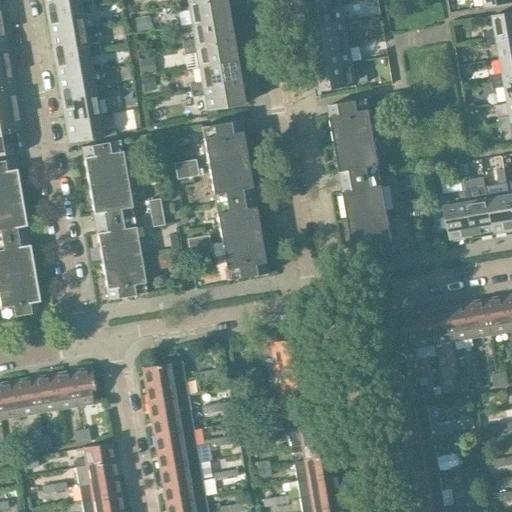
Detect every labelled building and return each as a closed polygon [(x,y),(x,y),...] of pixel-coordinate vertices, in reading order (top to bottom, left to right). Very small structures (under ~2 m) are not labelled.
[(78,0),(42,0),(45,15),(92,7),(91,0),(79,3),(78,0)] [(224,0),(210,0),(175,6),(176,13),(188,11),(190,25),(228,19),(224,0)] [(353,0),(336,0),(305,5),(309,27),(344,21),(342,6),(354,4),(353,0)] [(92,7),(45,15),(49,37),(84,30),(81,16),(93,14),(92,7)] [(483,34),(484,40),(511,35),(511,12),(492,16),(495,32),(483,34)] [(228,19),(190,25),(193,40),(181,42),(182,49),(231,40),(228,19)] [(344,21),(309,27),(312,48),(360,40),(359,33),(347,35),(344,21)] [(84,30),(49,37),(53,58),(99,50),(98,43),(86,45),(84,30)] [(511,35),(484,40),(485,47),(497,45),(500,59),(511,57),(511,35)] [(231,40),(182,49),(184,56),(195,54),(198,68),(235,62),(231,40)] [(360,40),(312,48),(316,69),(352,63),(349,49),(361,47),(360,40)] [(6,44),(0,45),(0,66),(10,65),(6,44)] [(99,50),(53,58),(56,79),(91,73),(89,58),(101,56),(99,50)] [(511,57),(500,59),(502,74),(490,76),(492,83),(511,79),(511,57)] [(235,62),(198,68),(200,83),(189,85),(190,91),(239,83),(235,62)] [(352,63),(316,69),(320,92),(356,86),(355,85),(367,83),(366,76),(354,78),(352,63)] [(10,65),(0,66),(0,88),(13,86),(10,65)] [(91,73),(56,79),(60,100),(107,92),(106,86),(94,88),(91,73)] [(511,79),(492,83),(493,90),(505,88),(507,102),(511,101),(511,79)] [(239,83),(190,91),(191,98),(203,96),(205,112),(243,105),(239,83)] [(13,86),(0,88),(0,110),(17,108),(13,86)] [(107,92),(60,100),(64,122),(99,116),(96,101),(108,99),(107,92)] [(329,106),(335,144),(374,138),(367,99),(329,106)] [(511,101),(507,102),(510,117),(498,119),(499,125),(511,123),(511,101)] [(17,108),(0,110),(0,132),(21,129),(17,108)] [(99,116),(64,122),(68,144),(114,136),(113,129),(101,131),(99,116)] [(200,128),(207,166),(246,160),(239,121),(200,128)] [(408,123),(397,125),(399,134),(409,132),(408,123)] [(511,123),(499,125),(500,132),(511,130),(511,123)] [(386,127),(388,135),(399,134),(397,125),(386,127)] [(21,129),(0,132),(0,155),(25,151),(21,129)] [(409,132),(399,134),(400,142),(411,140),(409,132)] [(399,134),(388,135),(389,144),(400,142),(399,134)] [(374,138),(335,144),(348,220),(387,213),(374,138)] [(81,148),(87,186),(126,180),(119,141),(81,148)] [(0,161),(0,201),(20,198),(14,159),(0,161)] [(195,160),(184,162),(185,170),(196,168),(195,160)] [(259,235),(246,160),(207,166),(220,242),(259,235)] [(173,164),(174,172),(185,170),(184,162),(173,164)] [(196,168),(185,170),(187,178),(198,176),(196,168)] [(185,170),(174,172),(176,180),(187,178),(185,170)] [(468,171),(461,172),(462,181),(469,180),(468,171)] [(415,175),(407,176),(408,190),(417,188),(415,175)] [(126,180),(87,186),(94,224),(133,218),(126,180)] [(494,235),(485,187),(471,190),(469,183),(463,183),(464,191),(472,238),(494,235)] [(511,231),(511,215),(507,184),(485,187),(494,235),(511,231)] [(472,238),(464,191),(457,192),(442,195),(444,207),(450,242),(472,238)] [(20,198),(0,201),(0,240),(27,236),(20,198)] [(147,201),(148,208),(160,206),(159,199),(147,201)] [(421,199),(410,201),(412,209),(422,207),(421,199)] [(412,209),(410,201),(394,204),(395,211),(401,210),(401,211),(412,209)] [(431,205),(434,220),(445,218),(442,203),(431,205)] [(160,206),(148,208),(149,215),(161,213),(160,206)] [(422,207),(412,209),(413,217),(424,215),(422,207)] [(412,209),(401,211),(402,219),(413,217),(412,209)] [(161,213),(149,215),(150,221),(162,219),(161,213)] [(387,213),(348,220),(355,259),(394,252),(387,213)] [(133,218),(94,224),(100,262),(139,255),(133,218)] [(162,219),(150,221),(152,228),(163,226),(162,219)] [(423,231),(408,233),(410,247),(425,244),(423,231)] [(168,236),(170,248),(177,247),(176,234),(168,236)] [(259,235),(220,242),(227,281),(265,274),(259,235)] [(27,236),(0,240),(0,279),(34,274),(27,236)] [(208,236),(197,238),(198,246),(209,244),(208,236)] [(186,240),(188,248),(198,246),(197,238),(186,240)] [(209,244),(198,246),(200,254),(211,252),(209,244)] [(198,246),(188,248),(189,256),(200,254),(198,246)] [(139,255),(100,262),(107,301),(146,294),(139,255)] [(168,256),(157,258),(158,266),(163,269),(170,268),(168,256)] [(34,274),(0,279),(0,309),(2,319),(40,312),(34,274)] [(505,298),(486,301),(491,334),(511,331),(505,298)] [(486,301),(466,304),(472,337),(491,334),(486,301)] [(466,304),(447,308),(453,341),(472,337),(466,304)] [(447,308),(428,311),(434,344),(453,341),(447,308)] [(428,311),(409,314),(414,347),(434,344),(428,311)] [(409,314),(389,318),(395,351),(414,347),(409,314)] [(389,318),(369,321),(375,354),(395,351),(389,318)] [(265,360),(267,370),(306,363),(305,355),(307,355),(304,336),(295,337),(295,340),(270,344),(273,359),(265,360)] [(142,369),(145,386),(184,380),(181,362),(142,369)] [(296,404),(294,391),(304,389),(304,391),(313,390),(310,371),(307,371),(306,363),(267,370),(268,379),(276,378),(279,393),(274,393),(276,408),(296,404)] [(242,364),(232,366),(234,375),(244,374),(242,364)] [(425,368),(418,369),(420,379),(427,378),(425,368)] [(465,368),(458,369),(460,380),(467,379),(465,368)] [(90,370),(70,373),(76,406),(95,403),(90,370)] [(219,370),(207,372),(208,379),(220,377),(219,370)] [(195,374),(196,381),(208,379),(207,372),(195,374)] [(506,372),(498,374),(500,386),(508,384),(506,372)] [(70,373),(51,376),(57,409),(76,406),(70,373)] [(493,387),(500,386),(498,374),(491,375),(493,387)] [(51,376),(32,380),(37,413),(57,409),(51,376)] [(467,379),(460,380),(462,392),(469,391),(467,379)] [(32,380),(12,383),(18,416),(37,413),(32,380)] [(184,380),(145,386),(148,403),(187,396),(184,380)] [(455,393),(462,392),(460,380),(452,381),(455,393)] [(12,383),(0,385),(0,419),(18,416),(12,383)] [(428,386),(421,387),(423,399),(430,398),(428,386)] [(416,400),(423,399),(421,387),(414,388),(416,400)] [(384,406),(391,404),(389,392),(382,394),(384,406)] [(506,392),(494,395),(495,402),(507,400),(506,392)] [(187,396),(148,403),(151,420),(190,413),(187,396)] [(463,400),(451,402),(452,409),(464,407),(463,400)] [(225,403),(212,405),(214,413),(226,411),(225,403)] [(298,417),(296,404),(276,408),(279,421),(298,417)] [(201,408),(202,415),(214,413),(212,405),(201,408)] [(388,413),(391,430),(430,423),(427,406),(388,413)] [(190,413),(151,420),(153,437),(193,430),(190,413)] [(430,423),(391,430),(394,447),(433,440),(430,423)] [(511,428),(511,423),(499,425),(501,432),(511,430),(511,428)] [(289,447),(329,441),(326,424),(287,430),(289,447)] [(499,425),(487,427),(488,434),(501,432),(499,425)] [(87,429),(80,431),(83,443),(89,441),(87,429)] [(195,442),(193,430),(153,437),(156,453),(195,447),(207,445),(206,440),(195,442)] [(468,430),(456,432),(458,440),(469,438),(468,430)] [(73,432),(75,444),(83,443),(80,431),(73,432)] [(275,432),(263,434),(264,442),(276,440),(275,432)] [(456,432),(444,435),(446,442),(458,440),(456,432)] [(49,436),(42,437),(44,449),(51,448),(49,436)] [(34,439),(36,451),(44,449),(42,437),(34,439)] [(230,437),(218,439),(219,446),(232,444),(230,437)] [(206,441),(208,448),(219,446),(218,439),(206,441)] [(433,440),(394,447),(397,464),(436,457),(433,440)] [(329,441),(289,447),(291,454),(302,452),(304,462),(331,458),(329,441)] [(10,443),(3,444),(5,456),(12,455),(10,443)] [(113,461),(110,444),(83,449),(85,459),(73,461),(74,468),(113,461)] [(198,463),(195,447),(156,453),(159,470),(198,463)] [(436,457),(397,464),(400,480),(439,474),(436,457)] [(331,458),(304,462),(292,464),(295,481),(334,474),(331,458)] [(505,458),(493,460),(494,468),(506,466),(505,458)] [(25,470),(37,468),(36,459),(24,461),(25,470)] [(116,478),(113,461),(74,468),(77,484),(116,478)] [(268,461),(255,463),(256,471),(269,469),(268,461)] [(198,463),(159,470),(162,487),(201,480),(198,463)] [(474,464),(462,466),(463,473),(475,471),(474,464)] [(462,466),(450,468),(451,475),(463,473),(462,466)] [(257,471),(258,479),(270,477),(269,469),(257,471)] [(236,470),(224,473),(225,480),(237,478),(236,470)] [(212,474),(213,482),(225,480),(224,473),(212,474)] [(334,474),(295,481),(298,498),(337,491),(334,474)] [(439,474),(400,480),(403,497),(442,490),(439,474)] [(116,478),(77,484),(80,501),(119,494),(116,478)] [(201,480),(162,487),(165,504),(204,497),(201,480)] [(64,483),(53,485),(54,492),(66,490),(64,483)] [(53,485),(41,487),(42,494),(54,492),(53,485)] [(442,490),(403,497),(405,511),(417,511),(445,507),(442,490)] [(337,491),(298,498),(300,511),(314,511),(340,508),(337,491)] [(511,498),(511,492),(499,494),(500,501),(511,499),(511,498)] [(119,494),(80,501),(81,511),(117,511),(122,511),(119,494)] [(286,496),(273,498),(275,505),(287,503),(286,496)] [(206,511),(204,497),(165,504),(166,511),(206,511)] [(480,497),(468,499),(469,507),(481,505),(480,497)] [(273,498),(262,500),(263,507),(275,505),(273,498)] [(468,499),(456,501),(457,509),(469,507),(468,499)]
